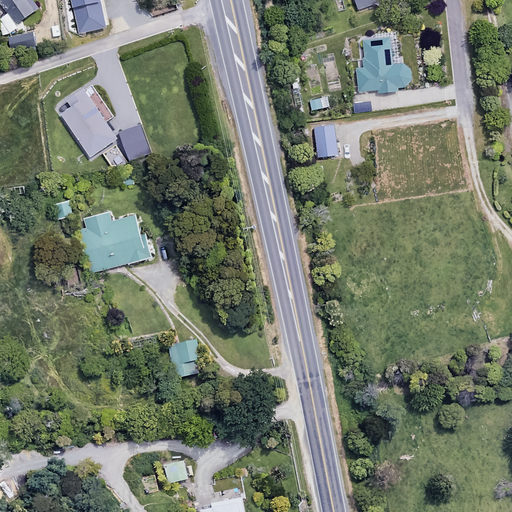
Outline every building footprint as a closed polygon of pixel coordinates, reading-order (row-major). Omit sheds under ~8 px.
[(39,10),(32,0),(0,0),(0,3),(16,26),(39,10)] [(377,2),(375,0),(353,0),(357,9),(377,2)] [(36,49),(32,33),(7,38),(11,55),(36,49)] [(377,91),(377,94),(398,93),(397,89),(405,89),(403,65),(398,65),(397,38),(363,41),(364,67),(356,68),(357,92),(377,91)] [(113,118),(93,87),(69,103),(73,109),(63,116),(90,158),(117,140),(106,123),(113,118)] [(339,159),(335,125),(311,127),(315,162),(339,159)] [(72,216),(68,200),(57,203),(60,219),(72,216)] [(111,221),(109,214),(82,220),(83,227),(78,228),(87,271),(151,258),(147,238),(142,239),(137,215),(111,221)] [(202,371),(195,340),(174,345),(181,376),(202,371)] [(187,478),(182,460),(164,465),(169,483),(187,478)] [(243,511),(241,497),(209,502),(209,506),(197,508),(197,511),(243,511)]
